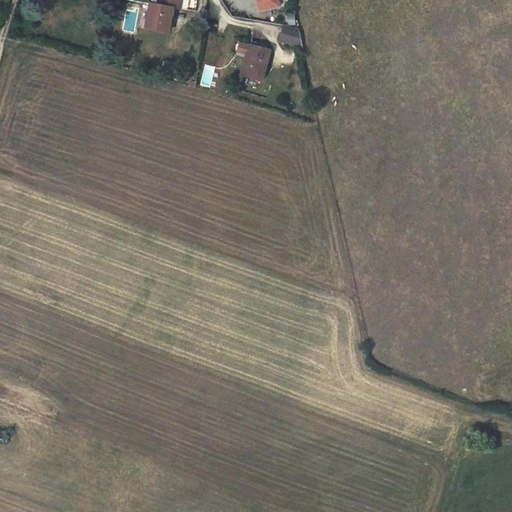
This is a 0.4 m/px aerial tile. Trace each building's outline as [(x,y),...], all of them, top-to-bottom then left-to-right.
[(158,0),(158,4),(150,3),(146,26),(169,31),(174,7),(181,9),(182,0),(158,0)] [(258,0),(260,10),(280,6),(278,0),(258,0)] [(280,41),(303,47),(300,29),(283,25),(280,41)] [(250,44),(241,75),(253,78),(262,81),(263,81),(271,49),(250,44)] [(162,68),(173,71),(175,64),(164,60),(162,68)] [(160,73),(171,77),(173,71),(162,68),(160,73)] [(260,88),(262,81),(253,78),(251,86),(260,88)] [(0,435),(0,438),(6,441),(10,433),(2,430),(0,435)]
